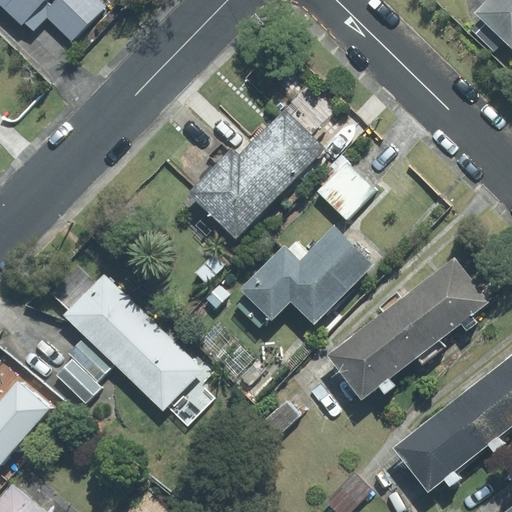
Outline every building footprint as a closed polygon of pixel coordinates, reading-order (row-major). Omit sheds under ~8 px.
[(3,0),(31,26),(39,33),(52,19),(76,41),(111,5),(105,0),(3,0)] [(511,0),(499,0),(486,14),(473,27),(497,50),(510,38),(511,39),(511,0)] [(285,103),(202,199),(250,241),(333,145),(285,103)] [(344,211),(354,219),(381,188),(345,157),(318,188),(344,211)] [(243,307),(268,328),(278,316),(282,320),(301,298),(328,322),(381,261),(345,230),(335,222),(307,254),(292,242),(249,285),(256,291),(243,307)] [(470,324),(474,329),(486,319),(482,315),(495,305),(458,258),(334,353),(371,400),(391,385),(396,393),(409,383),(403,376),(426,358),(432,365),(446,354),(441,347),(470,324)] [(108,380),(124,363),(172,409),(192,428),(221,399),(201,380),(212,368),(115,275),(75,315),(96,336),(58,374),(93,407),(113,386),(108,380)] [(1,359),(0,359),(0,396),(17,411),(36,388),(1,359)] [(511,434),(511,360),(405,441),(440,488),(455,477),(462,485),(473,476),(467,468),(498,444),(503,451),(511,444),(511,436),(511,435),(511,434)] [(55,511),(21,481),(0,504),(0,511),(55,511)]
